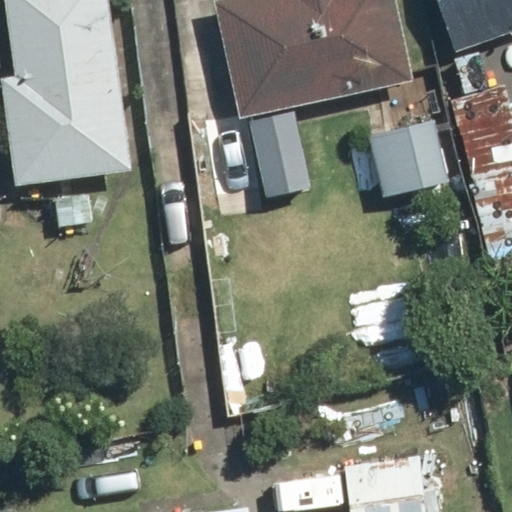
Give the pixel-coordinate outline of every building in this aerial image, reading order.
[(146,160),(123,0),(17,0),(28,69),(9,72),(24,177),(146,160)] [(225,0),(252,116),(425,74),(408,0),(225,0)] [(511,0),(449,0),(465,48),(511,31),(511,0)] [(511,94),(460,108),(501,266),(511,263),(511,94)] [(244,110),(211,112),(218,189),(305,182),(302,144),(262,148),(260,124),(246,125),(244,110)] [(445,113),(378,135),(398,195),(464,173),(445,113)] [(439,511),(435,456),(357,463),(361,511),(439,511)] [(264,511),(263,499),(149,511),(264,511)]
